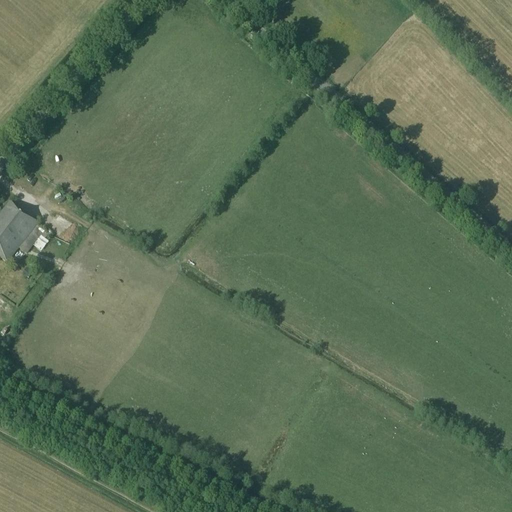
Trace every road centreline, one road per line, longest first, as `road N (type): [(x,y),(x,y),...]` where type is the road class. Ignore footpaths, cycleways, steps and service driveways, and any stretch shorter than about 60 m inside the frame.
road 1 (tertiary): [(511,248),(229,0)]
road 2 (unknown): [(258,511),(0,390)]
road 3 (tertiary): [(0,159),(140,0)]
road 4 (unknown): [(154,511),(0,428)]
